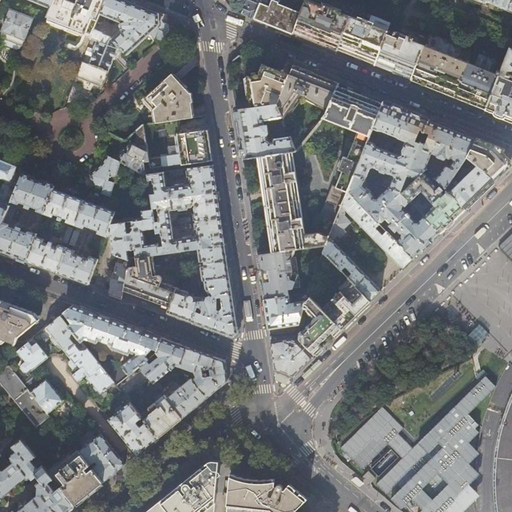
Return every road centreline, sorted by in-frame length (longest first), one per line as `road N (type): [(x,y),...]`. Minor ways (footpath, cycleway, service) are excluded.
road 1 (residential): [(206,15),(256,358)]
road 2 (residential): [(511,137),(206,15)]
road 3 (residential): [(0,264),(256,358)]
road 4 (tertiary): [(408,296),(303,402),(264,418)]
road 5 (tertiary): [(264,418),(219,421),(108,511)]
road 6 (tertiary): [(511,198),(408,296)]
road 7 (residential): [(264,418),(359,511)]
